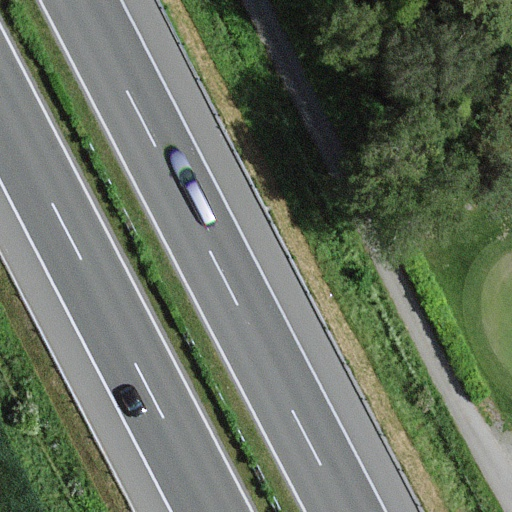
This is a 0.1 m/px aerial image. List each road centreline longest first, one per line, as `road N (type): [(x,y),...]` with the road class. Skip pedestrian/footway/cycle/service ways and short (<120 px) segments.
road 1 (motorway): [(346,511),(79,0)]
road 2 (motorway): [(0,105),(209,511)]
